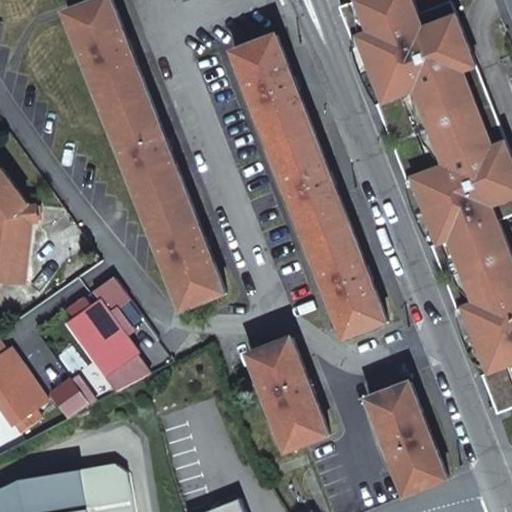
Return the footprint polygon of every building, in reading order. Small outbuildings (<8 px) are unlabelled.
[(183,312),(226,296),(111,0),(104,0),(68,15),(183,312)] [(414,0),(360,0),(341,7),(354,41),(361,38),(374,69),(375,72),(377,74),(379,75),(381,75),(384,73),(394,99),(379,105),(392,137),(395,137),(399,139),(401,141),(401,145),(399,148),(397,150),(409,182),(424,176),(434,201),(432,202),(430,203),(429,205),(427,207),(427,209),(429,212),(442,243),(434,246),(444,272),(447,272),(450,273),(453,276),(453,282),(449,286),(459,311),(467,309),(478,339),(480,343),(482,344),(484,345),(489,345),(500,370),(484,375),(499,415),(511,409),(511,261),(497,222),(511,216),(511,153),(453,1),(420,14),(414,0)] [(235,52),(347,338),(389,322),(370,275),(333,180),(296,84),(278,36),(235,52)] [(374,92),(379,105),(394,99),(384,73),(381,75),(379,75),(377,74),(375,72),(374,69),(361,38),(354,41),(374,92)] [(0,278),(28,281),(35,219),(41,219),(39,204),(32,204),(2,165),(0,166),(0,278)] [(428,232),(434,246),(442,243),(429,212),(427,209),(427,207),(429,205),(430,203),(432,202),(434,201),(424,176),(409,182),(428,232)] [(107,318),(112,314),(102,301),(70,324),(109,377),(141,354),(128,336),(123,340),(107,318)] [(479,363),(484,375),(500,370),(489,345),(484,345),(482,344),(480,343),(478,339),(467,309),(459,311),(479,363)] [(252,355),(290,451),(332,435),(294,338),(252,355)] [(17,365),(0,342),(0,402),(16,426),(17,425),(24,420),(50,402),(22,362),(17,365)] [(53,395),(71,419),(92,405),(74,380),(53,395)] [(371,399),(408,496),(451,480),(413,383),(371,399)] [(31,429),(24,420),(17,425),(24,433),(31,429)] [(22,481),(0,490),(0,511),(134,511),(127,463),(22,481)] [(211,511),(247,511),(243,500),(211,511)]
